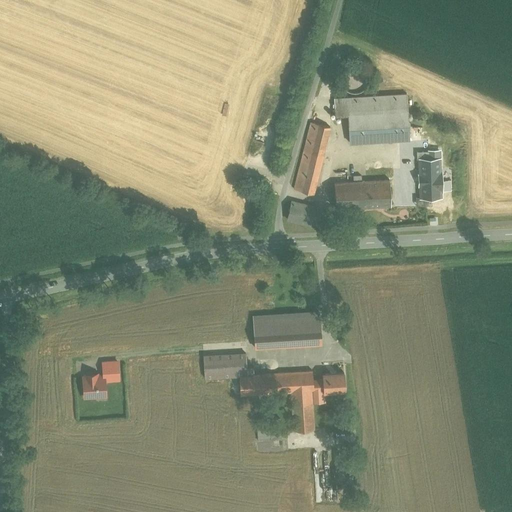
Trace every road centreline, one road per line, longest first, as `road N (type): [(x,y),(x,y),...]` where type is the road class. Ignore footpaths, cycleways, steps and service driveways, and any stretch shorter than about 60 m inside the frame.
road 1 (secondary): [(511,234),(224,251),(7,297)]
road 2 (unclassified): [(1,511),(7,297)]
